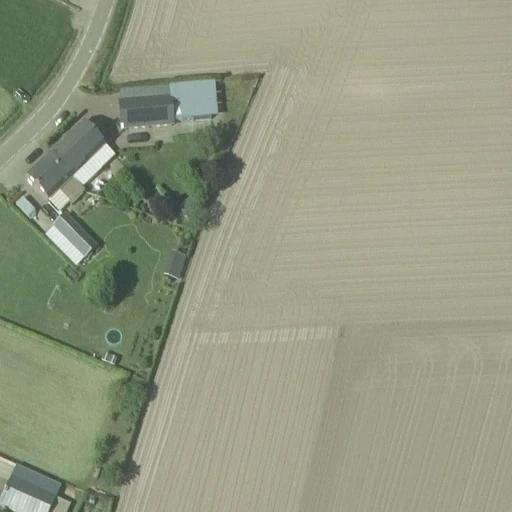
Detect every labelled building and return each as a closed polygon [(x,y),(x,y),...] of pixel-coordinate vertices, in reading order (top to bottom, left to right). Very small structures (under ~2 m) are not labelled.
[(217,119),(214,84),(118,92),(121,130),(173,126),(172,123),(217,119)] [(83,195),(84,194),(81,191),(100,172),(91,162),(105,149),(103,147),(108,143),(98,133),(94,137),(82,125),(47,158),(70,182),(83,195)] [(47,158),(24,180),(38,194),(47,204),(48,203),(58,214),(69,203),(71,206),(83,195),(70,182),(47,158)] [(52,228),(84,261),(96,249),(65,216),(52,228)] [(172,254),(165,276),(180,280),(187,258),(172,254)] [(144,314),(153,273),(126,268),(118,309),(144,314)] [(10,479),(0,500),(0,507),(10,511),(49,511),(55,499),(10,479)]
